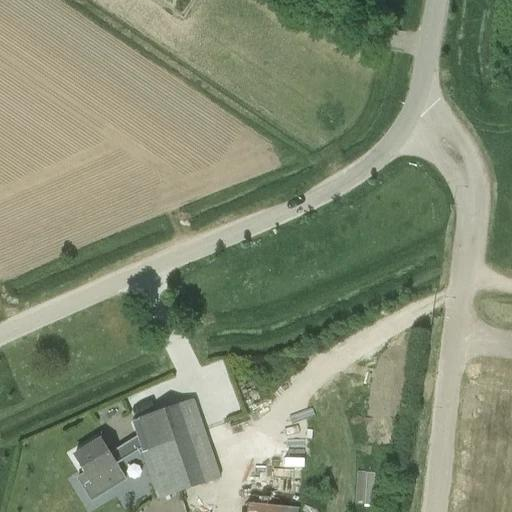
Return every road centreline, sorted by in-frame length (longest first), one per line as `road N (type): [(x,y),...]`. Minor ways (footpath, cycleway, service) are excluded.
road 1 (unclassified): [(0,336),(275,215),(335,184),(392,138)]
road 2 (unclassified): [(454,338),(434,511)]
road 3 (unclassified): [(469,202),(454,338)]
road 4 (unclassified): [(469,202),(463,145),(420,95)]
